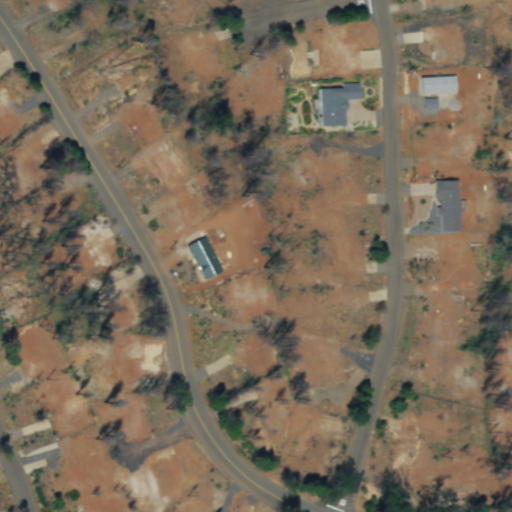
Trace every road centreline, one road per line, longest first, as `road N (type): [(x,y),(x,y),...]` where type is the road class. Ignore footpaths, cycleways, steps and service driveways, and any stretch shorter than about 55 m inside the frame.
road 1 (residential): [(299,511),(248,480),(201,425),(158,273),(0,20)]
road 2 (residential): [(343,511),(397,296),(382,0)]
